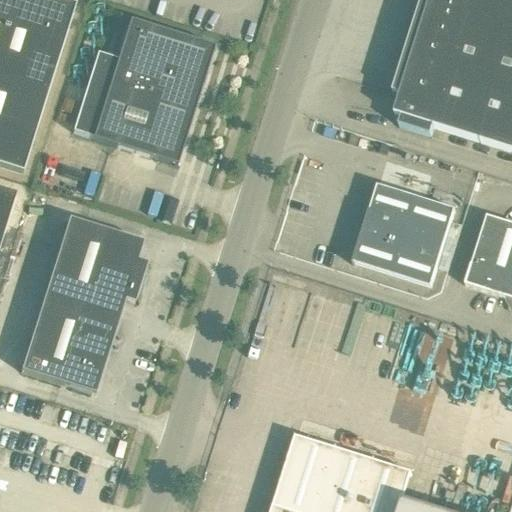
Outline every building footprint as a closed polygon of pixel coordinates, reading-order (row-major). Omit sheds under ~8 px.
[(0,0),(0,74),(49,90),(75,7),(52,0),(0,0)] [(511,511),(430,511),(403,504),(412,476),(296,439),(272,511),(511,511),(511,0),(423,0),(393,96),(401,98),(395,117),(402,119),(399,128),(431,139),(434,129),(511,154),(511,511)] [(177,169),(179,160),(203,86),(204,86),(201,84),(204,75),(208,75),(208,74),(207,74),(214,52),(214,50),(129,23),(129,25),(130,26),(118,63),(97,56),(72,135),(92,141),(92,142),(177,169)] [(49,90),(0,74),(0,168),(22,176),(49,90)] [(354,266),(431,290),(455,213),(378,189),(354,266)] [(0,246),(15,197),(0,191),(0,246)] [(511,227),(487,219),(472,267),(465,288),(506,301),(506,298),(511,299),(511,227)] [(68,222),(44,299),(118,322),(124,304),(134,307),(140,287),(143,287),(143,286),(139,284),(141,277),(146,278),(146,277),(144,276),(146,267),(137,264),(143,245),(68,222)] [(118,322),(44,299),(20,374),(95,398),(118,322)]
